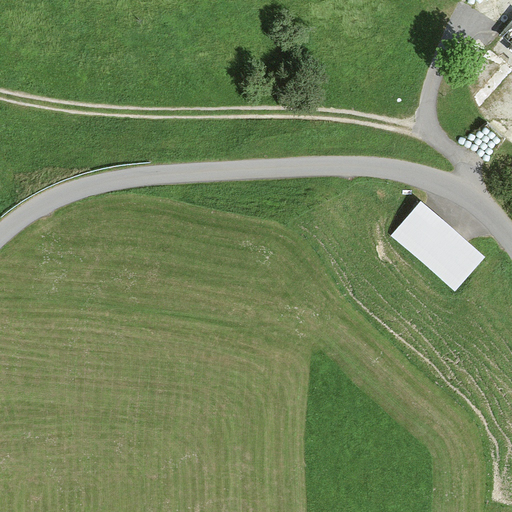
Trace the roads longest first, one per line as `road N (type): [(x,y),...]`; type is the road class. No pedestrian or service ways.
road 1 (unclassified): [(0,235),(47,201),(140,175),(351,165),(433,179),(479,205),(511,241)]
road 2 (track): [(0,94),(120,111),(351,116),(433,132)]
road 3 (track): [(467,196),(468,170),(433,132),(427,106),(445,50),(482,0)]
